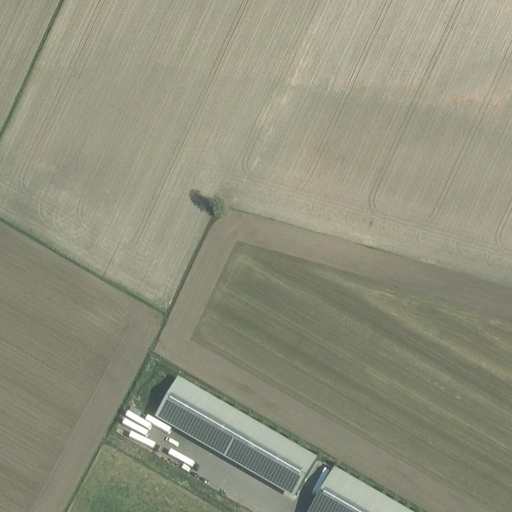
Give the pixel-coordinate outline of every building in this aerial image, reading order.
[(129,438),(135,427),(124,421),(118,432),(129,438)] [(149,423),(145,428),(170,442),(173,437),(149,423)] [(140,432),(138,436),(141,437),(138,446),(162,455),(167,443),(140,432)] [(288,445),(268,480),(297,496),(317,461),(288,445)] [(404,511),(334,471),(309,511),(404,511)]
